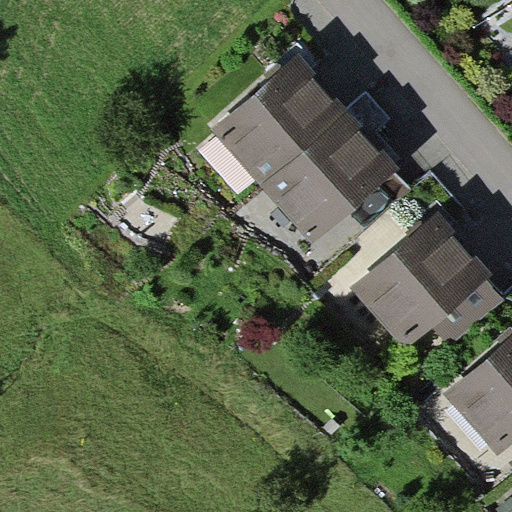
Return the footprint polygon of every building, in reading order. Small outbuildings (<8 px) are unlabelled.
[(255,179),(261,185),(348,109),(298,52),(211,129),(217,136),(255,179)] [(348,109),(370,134),(390,117),(366,91),(348,109)] [(370,134),(348,109),(261,185),(312,244),(399,167),(370,134)] [(238,194),(255,179),(217,136),(200,150),(238,194)] [(493,274),(439,210),(350,285),(406,351),(435,327),(450,345),(505,299),(488,279),(493,274)] [(487,445),(498,457),(511,444),(511,333),(443,393),(453,404),(487,445)] [(480,451),(487,445),(453,404),(446,410),(480,451)] [(511,511),(511,496),(511,497),(494,511),(511,511)]
